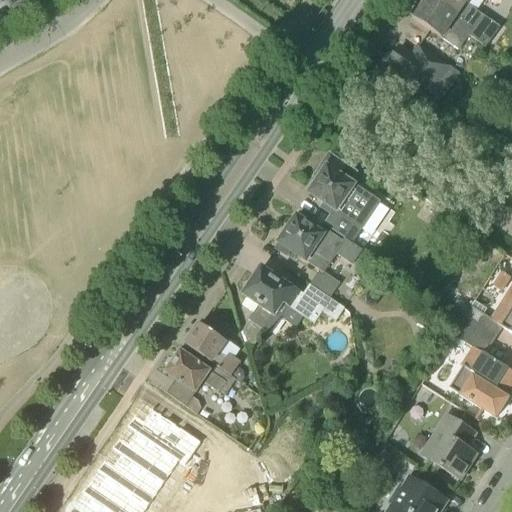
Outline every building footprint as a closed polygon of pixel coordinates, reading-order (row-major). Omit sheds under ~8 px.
[(0,0),(1,2),(4,0),(6,0),(13,11),(32,0),(0,0)] [(423,0),(410,19),(442,42),(458,53),(469,37),(462,20),(433,0),(423,0)] [(433,0),(462,20),(469,37),(485,49),(499,29),(466,5),(469,0),(433,0)] [(400,47),(386,66),(439,102),(458,75),(417,47),(411,55),(400,47)] [(316,182),(307,194),(322,204),(320,207),(330,214),(322,225),(347,242),(353,245),(381,204),(354,186),(356,183),(353,180),(357,174),(347,168),(328,156),(313,180),(316,182)] [(305,261),(320,272),(323,273),(334,256),(352,267),(361,254),(344,242),(342,244),(314,225),(311,229),(296,218),(274,249),(287,258),(291,252),(305,261)] [(243,296),(259,306),(248,321),(249,322),(261,330),(263,331),(269,335),(280,319),(288,307),(313,324),(320,313),(334,322),(343,309),(329,300),(310,287),(302,299),(261,270),(243,296)] [(320,272),(310,287),(329,300),(339,285),(323,273),(320,272)] [(510,279),(501,274),(492,288),(500,293),(510,279)] [(511,290),(506,300),(505,299),(491,321),(471,308),(461,324),(492,344),(501,329),(511,335),(511,290)] [(473,351),(448,390),(495,420),(511,393),(511,374),(484,356),(492,344),(461,324),(452,337),(473,351)] [(239,365),(233,360),(238,352),(225,344),(198,325),(184,346),(189,350),(202,359),(215,368),(230,378),(239,365)] [(189,350),(185,356),(198,365),(202,359),(189,350)] [(174,381),(165,395),(185,408),(202,383),(218,395),(220,392),(225,396),(231,388),(211,374),(198,365),(185,356),(180,352),(164,374),(174,381)] [(356,364),(350,355),(341,361),(347,370),(356,364)] [(235,381),(230,378),(215,368),(211,374),(231,388),(235,381)] [(231,377),(239,383),(245,375),(237,369),(231,377)] [(283,406),(276,395),(266,401),(272,412),(283,406)] [(147,511),(180,465),(186,469),(203,445),(153,411),(144,423),(136,417),(128,430),(136,435),(129,445),(121,439),(113,451),(121,457),(114,467),(106,461),(98,473),(106,479),(99,488),(91,483),(83,495),(91,501),(84,510),(76,505),(71,511),(147,511)] [(443,437),(427,462),(460,482),(476,456),(466,450),(475,435),(446,417),(436,432),(443,437)] [(376,422),(370,419),(365,421),(364,427),(370,430),(375,428),(376,422)] [(383,449),(375,463),(385,469),(393,456),(383,449)] [(401,511),(400,511),(440,511),(447,503),(409,478),(401,491),(397,489),(388,504),(401,511)]
